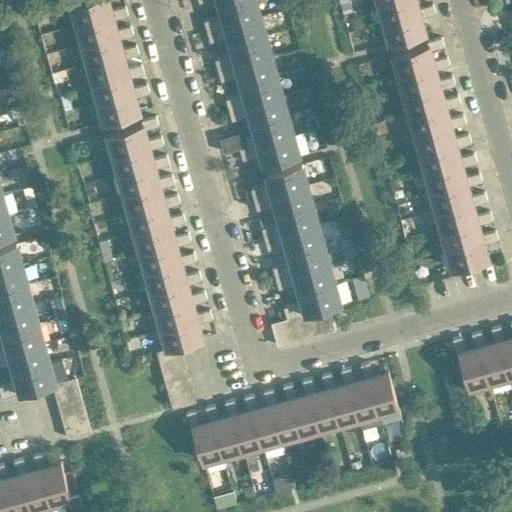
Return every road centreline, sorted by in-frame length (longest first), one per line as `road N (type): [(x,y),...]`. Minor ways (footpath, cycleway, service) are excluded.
road 1 (residential): [(511,294),(274,359),(254,352),(153,0)]
road 2 (residential): [(460,0),(511,187)]
